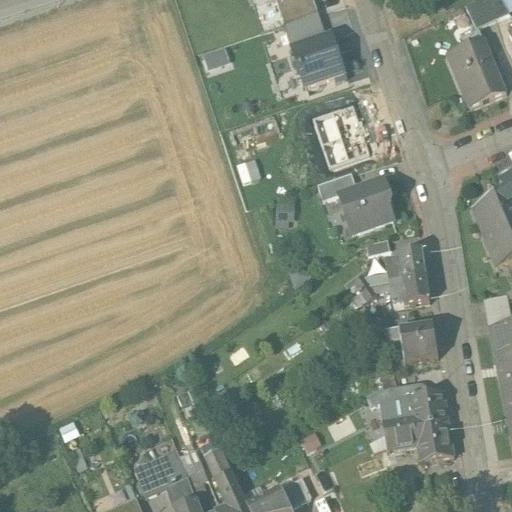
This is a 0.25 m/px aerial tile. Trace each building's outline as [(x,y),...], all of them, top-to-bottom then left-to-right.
[(311,0),(282,0),(275,2),(284,29),(318,18),(311,0)] [(498,0),(487,0),(485,1),(497,24),(508,19),(498,0)] [(497,24),(485,1),(465,12),(476,34),(497,24)] [(292,55),(327,43),(318,18),(284,29),(292,55)] [(327,43),(292,55),(305,93),(344,80),(331,42),(327,43)] [(469,53),(446,63),(468,115),(506,99),(487,53),(472,59),(469,53)] [(312,121),(329,169),(346,164),(369,156),(364,139),(366,138),(361,122),(358,123),(353,107),(312,121)] [(346,164),(329,169),(312,175),(317,191),(351,179),(346,164)] [(351,179),(317,191),(323,207),(340,201),(340,200),(357,194),(351,179)] [(511,180),(499,188),(506,199),(507,199),(511,210),(511,180)] [(357,194),(340,200),(340,201),(353,239),(393,226),(388,212),(391,207),(384,185),(357,194)] [(511,266),(511,210),(507,199),(506,199),(474,214),(498,272),(511,266)] [(277,229),(294,229),(295,208),(277,208),(277,229)] [(387,245),(366,250),(368,261),(390,256),(387,245)] [(422,256),(394,260),(395,266),(387,268),(390,287),(426,282),(422,256)] [(360,297),(370,290),(364,280),(354,287),(360,297)] [(426,282),(390,287),(391,295),(393,306),(401,305),(402,311),(430,307),(426,282)] [(391,295),(390,287),(370,290),(360,297),(367,307),(377,300),(375,298),(391,295)] [(483,303),(489,336),(511,331),(511,330),(506,299),(483,303)] [(433,331),(400,336),(402,347),(405,368),(438,362),(433,331)] [(511,331),(489,336),(495,367),(511,364),(511,331)] [(402,347),(400,336),(367,341),(370,359),(383,357),(382,350),(402,347)] [(511,364),(495,367),(501,398),(511,395),(511,364)] [(419,390),(389,394),(380,400),(381,408),(411,404),(411,403),(420,401),(419,390)] [(511,395),(501,398),(511,453),(511,395)] [(411,403),(411,404),(414,424),(416,435),(449,429),(444,397),(420,401),(411,403)] [(416,435),(414,424),(407,425),(407,421),(384,425),(386,439),(416,435)] [(449,429),(416,435),(386,439),(389,457),(419,452),(421,467),(455,462),(449,429)] [(375,455),(387,453),(385,440),(372,443),(375,455)] [(206,463),(211,461),(206,453),(201,455),(206,463)] [(357,463),(363,482),(389,473),(383,454),(357,463)] [(226,511),(231,511),(244,506),(231,479),(220,456),(211,461),(206,463),(216,487),(226,511)] [(198,511),(191,493),(188,485),(187,482),(177,457),(157,465),(168,494),(166,494),(167,495),(172,511),(198,511)] [(166,494),(168,494),(157,465),(134,474),(146,504),(167,495),(166,494)] [(209,485),(205,475),(187,482),(188,485),(191,493),(198,511),(199,511),(210,508),(202,488),(209,485)] [(302,484),(281,495),(288,511),(293,511),(311,503),(302,484)] [(288,511),(281,495),(247,511),(288,511)]
